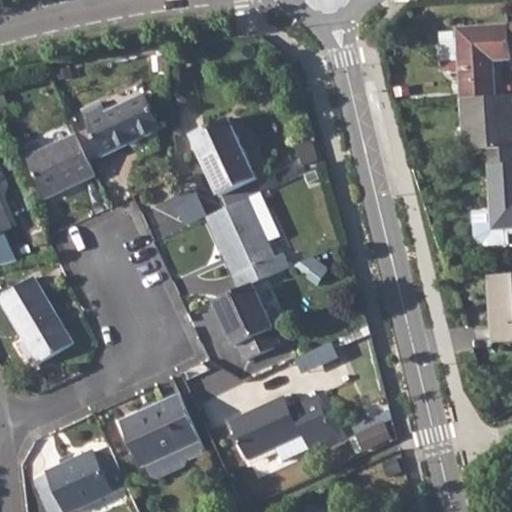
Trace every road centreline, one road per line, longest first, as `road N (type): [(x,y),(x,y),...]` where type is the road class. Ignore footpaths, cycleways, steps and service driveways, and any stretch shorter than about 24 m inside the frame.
road 1 (tertiary): [(453,511),(337,23)]
road 2 (residential): [(0,432),(161,361),(101,233)]
road 3 (residential): [(125,8),(0,38)]
